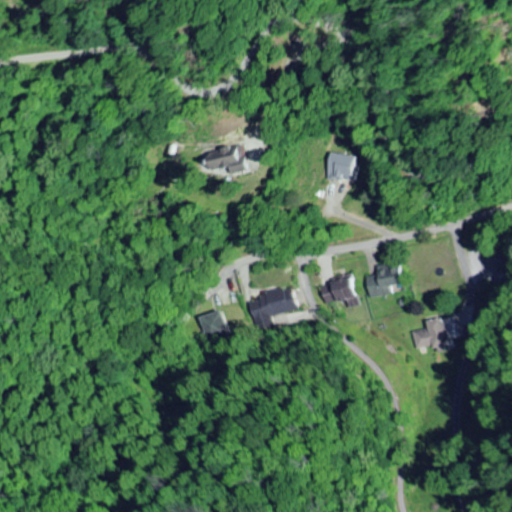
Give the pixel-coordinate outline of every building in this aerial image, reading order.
[(249,172),(243,147),(204,156),(209,174),(235,168),(237,175),(249,172)] [(343,183),(344,177),(353,179),(356,158),(330,154),(326,180),(343,183)] [(378,276),(366,279),(371,300),(392,295),(391,289),(400,287),(397,269),(389,271),(388,266),(377,269),(378,276)] [(320,286),(323,306),(347,302),(348,309),(358,307),(353,281),(320,286)] [(297,311),(291,290),(247,302),(253,323),(297,311)] [(202,319),(209,340),(230,333),(223,312),(202,319)] [(426,323),(427,331),(413,334),(416,351),(431,348),(432,351),(448,348),(442,320),(426,323)]
